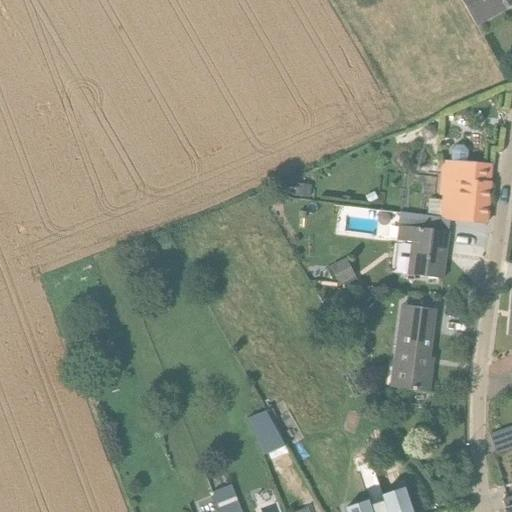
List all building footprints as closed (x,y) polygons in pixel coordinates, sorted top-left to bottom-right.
[(511,0),(460,0),(476,27),(511,5),(511,0)] [(470,164),(441,162),(439,195),(442,196),(441,201),(429,200),(428,216),(440,217),(440,220),(486,224),(490,184),(491,166),(470,164)] [(400,214),(400,215),(396,241),(411,243),(407,276),(443,280),(449,233),(450,222),(439,220),(439,219),(400,214)] [(345,284),(360,287),(345,259),(330,268),(340,286),(345,284)] [(362,306),(346,295),(337,308),(353,319),(362,306)] [(435,311),(400,306),(393,361),(392,361),(389,388),(428,393),(431,371),(427,370),(435,311)] [(80,327),(69,331),(73,345),(84,342),(80,327)] [(250,415),(266,453),(287,444),(271,406),(250,415)] [(511,427),(495,430),(497,449),(511,446),(511,427)] [(240,511),(231,485),(212,493),(218,511),(240,511)] [(368,501),(345,509),(346,511),(411,511),(404,489),(381,497),(383,502),(370,507),(368,501)] [(511,511),(511,497),(502,501),(505,510),(504,511),(511,511)]
